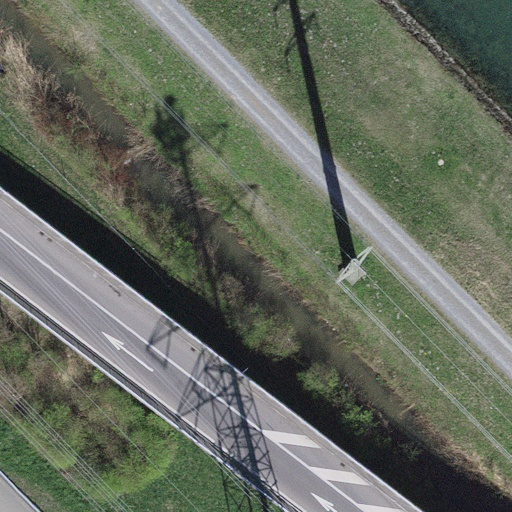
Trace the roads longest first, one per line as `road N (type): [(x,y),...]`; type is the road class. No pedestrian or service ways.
road 1 (track): [(511,362),(153,0)]
road 2 (motorway): [(337,511),(0,245)]
